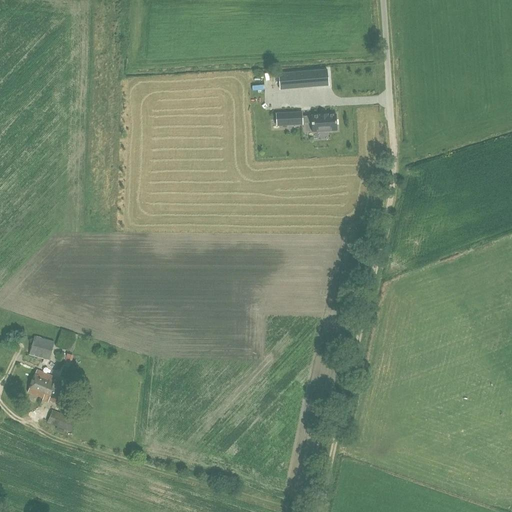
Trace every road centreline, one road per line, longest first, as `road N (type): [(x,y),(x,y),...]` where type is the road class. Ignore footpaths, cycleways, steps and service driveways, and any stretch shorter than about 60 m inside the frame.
road 1 (track): [(317,511),(387,205),(391,119)]
road 2 (track): [(295,511),(67,443),(36,428),(0,390)]
